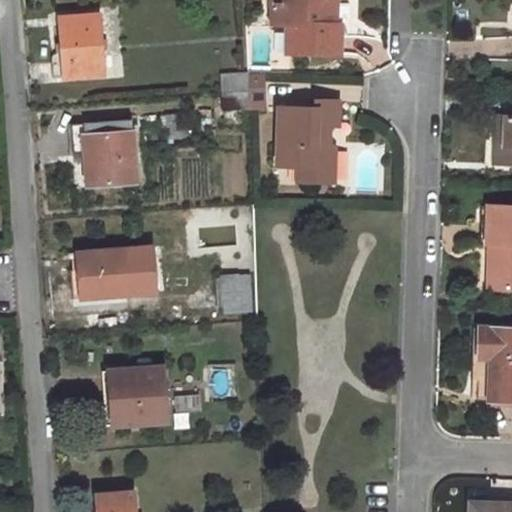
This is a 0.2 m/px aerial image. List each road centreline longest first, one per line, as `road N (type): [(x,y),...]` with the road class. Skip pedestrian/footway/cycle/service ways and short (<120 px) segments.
road 1 (residential): [(429,49),(424,455)]
road 2 (residential): [(10,0),(30,269)]
road 3 (residential): [(30,269),(49,511)]
